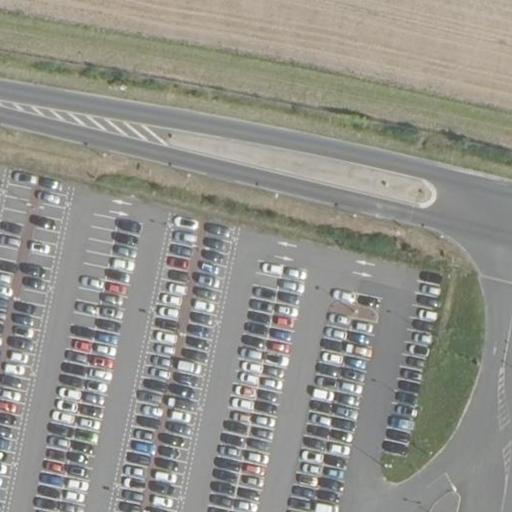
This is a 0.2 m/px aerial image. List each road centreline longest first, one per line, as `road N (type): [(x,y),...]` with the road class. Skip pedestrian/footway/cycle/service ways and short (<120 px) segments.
road 1 (primary): [(0,109),(511,238)]
road 2 (primary): [(511,192),(337,150),(0,93)]
